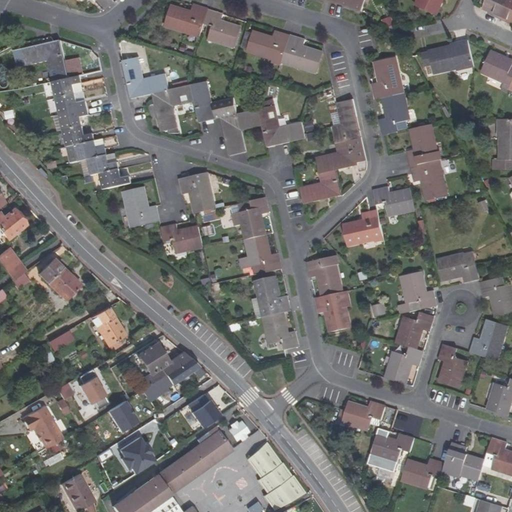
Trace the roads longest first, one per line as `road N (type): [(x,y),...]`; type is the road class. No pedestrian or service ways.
road 1 (tertiary): [(265,416),(70,234),(0,156)]
road 2 (residential): [(295,251),(378,176),(346,30),(252,0)]
road 3 (residential): [(295,251),(284,204),(263,177),(137,134),(104,29)]
road 4 (tertiary): [(339,511),(265,416)]
